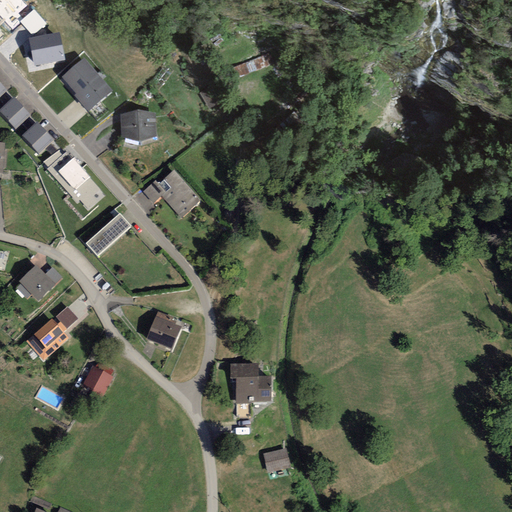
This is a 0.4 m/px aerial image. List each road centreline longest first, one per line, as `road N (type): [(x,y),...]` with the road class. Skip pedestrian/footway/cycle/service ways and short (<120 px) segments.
road 1 (residential): [(181,398),(208,355),(200,291),(0,60)]
road 2 (residential): [(181,398),(121,344),(70,267),(0,235)]
road 3 (residential): [(212,511),(207,448),(181,398)]
